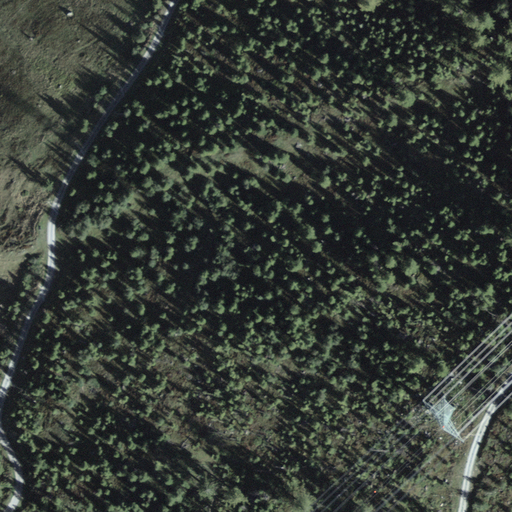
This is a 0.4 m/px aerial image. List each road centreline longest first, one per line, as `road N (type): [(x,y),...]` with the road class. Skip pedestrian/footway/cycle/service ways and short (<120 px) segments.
road 1 (track): [(176,0),(58,198),(49,280),(0,401)]
road 2 (track): [(461,511),(483,424),(511,379)]
